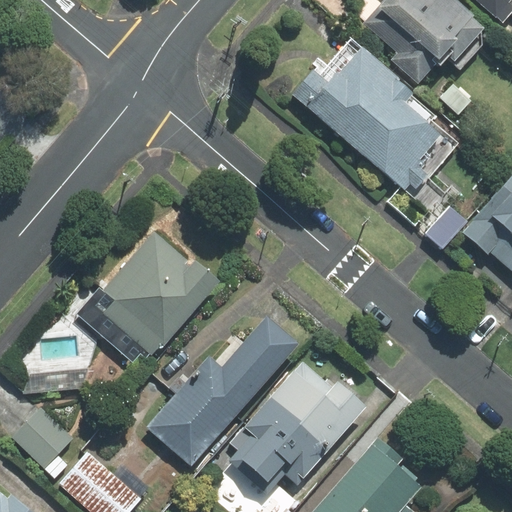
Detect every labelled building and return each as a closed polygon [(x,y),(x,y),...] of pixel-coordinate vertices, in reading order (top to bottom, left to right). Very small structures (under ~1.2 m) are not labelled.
[(486,41),(441,0),(380,0),(368,14),(400,44),(383,62),(414,90),(441,61),(456,74),(486,41)] [(511,8),(511,0),(465,0),(497,27),(511,8)] [(340,38),(288,98),(420,213),(433,198),(446,209),(459,193),(434,171),(454,148),(425,123),(431,116),(340,38)] [(436,99),(454,118),(468,106),(451,86),(436,99)] [(511,172),(457,238),(482,259),(486,255),(511,276),(511,172)] [(460,224),(444,210),(420,237),(436,252),(460,224)] [(95,290),(71,319),(138,375),(214,285),(152,233),(100,294),(95,290)] [(217,371),(204,360),(142,432),(186,470),(291,346),(260,320),(217,371)] [(323,389),(295,365),(237,432),(245,440),(226,462),(258,490),(272,474),(292,491),(363,410),(330,382),(323,389)] [(34,410),(6,442),(52,481),(66,465),(57,457),(71,442),(34,410)] [(398,461),(372,439),(308,511),(401,511),(397,508),(410,494),(387,474),(398,461)] [(83,455),(54,488),(81,511),(128,511),(137,502),(83,455)] [(1,503),(0,501),(0,511),(20,511),(5,498),(1,503)]
